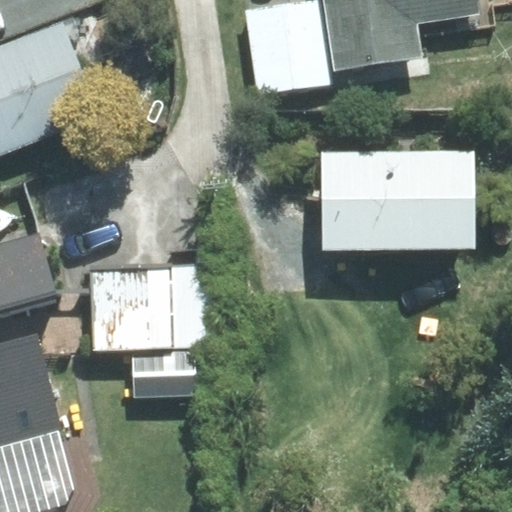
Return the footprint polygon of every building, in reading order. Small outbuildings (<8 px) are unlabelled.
[(326,0),(339,80),(427,67),(422,32),(484,21),(481,0),(326,0)] [(324,5),(247,15),(259,97),(335,86),(324,5)] [(66,30),(0,55),(0,166),(103,125),(66,30)] [(481,158),(328,162),(330,261),(482,259),(481,158)] [(2,357),(0,351),(0,328),(62,311),(43,238),(0,249),(0,456),(68,438),(42,346),(2,357)] [(190,359),(188,277),(99,279),(102,362),(190,359)]
